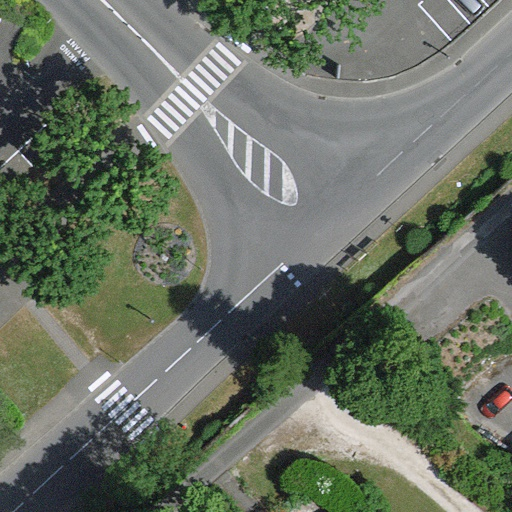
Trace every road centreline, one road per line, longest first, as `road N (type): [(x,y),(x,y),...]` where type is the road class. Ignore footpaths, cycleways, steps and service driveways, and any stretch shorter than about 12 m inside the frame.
road 1 (residential): [(166,511),(511,202)]
road 2 (residential): [(321,228),(15,511)]
road 3 (unclassified): [(104,0),(321,228)]
road 4 (residential): [(321,228),(511,56)]
